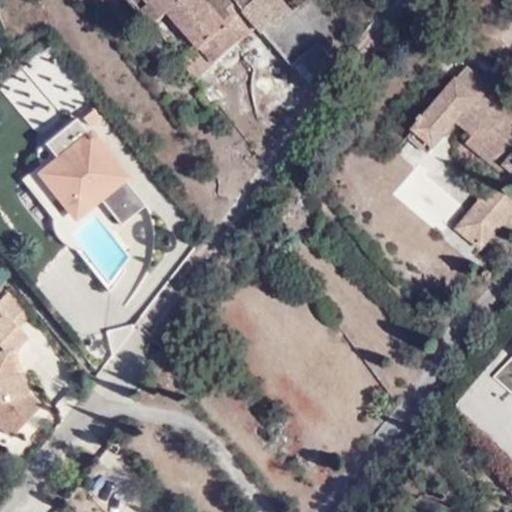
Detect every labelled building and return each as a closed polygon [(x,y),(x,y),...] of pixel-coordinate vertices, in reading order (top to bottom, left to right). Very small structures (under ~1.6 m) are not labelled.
[(136,0),(153,19),(170,9),(195,39),(179,52),(197,73),(242,35),(232,22),(247,11),(293,65),(322,41),(290,4),(284,8),(277,0),(136,0)] [(511,105),(482,82),(467,69),(407,140),(432,160),(461,126),(475,138),(470,144),(511,179),(511,193),(511,195),(496,184),(456,232),(483,254),(511,217),(511,105)] [(511,95),(487,75),(482,82),(511,105),(511,95)] [(68,121),(40,143),(36,153),(36,163),(21,174),(54,217),(64,209),(67,213),(57,221),(51,225),(51,232),(53,239),(55,244),(60,250),(65,252),(72,255),(73,255),(77,251),(68,240),(81,230),(72,220),(95,202),(117,232),(143,211),(68,121)] [(21,174),(15,178),(51,225),(57,221),(67,213),(64,209),(54,217),(21,174)] [(0,311),(0,328),(6,322),(18,334),(32,320),(12,300),(0,311)] [(0,430),(13,444),(42,413),(29,400),(16,359),(29,345),(18,334),(6,322),(0,328),(0,430)]
